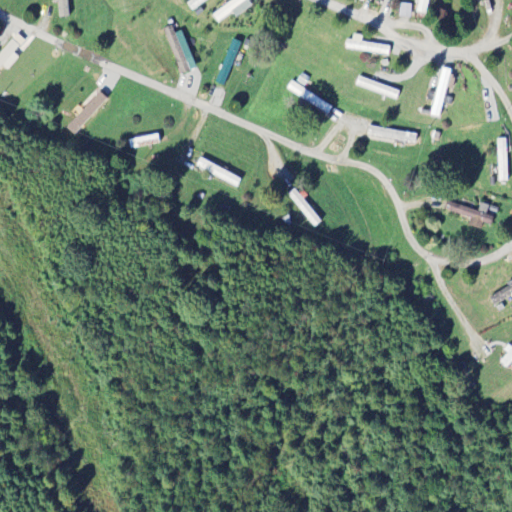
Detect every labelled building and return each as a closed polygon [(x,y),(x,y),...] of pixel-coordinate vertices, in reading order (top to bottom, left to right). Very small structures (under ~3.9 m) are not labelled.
[(66,0),(56,0),(58,19),(69,18),(66,0)] [(208,0),(192,0),(187,5),(193,12),(208,0)] [(232,14),(236,19),(252,7),(248,1),(249,0),(233,0),(212,16),(218,24),(232,14)] [(428,16),(429,0),(419,0),(418,14),(428,16)] [(182,32),(175,35),(172,26),(163,30),(182,76),(197,70),(182,32)] [(7,72),(19,58),(14,54),(25,42),(17,36),(0,55),(0,69),(2,67),(7,72)] [(345,51),(389,56),(390,46),(362,44),(362,39),(347,37),(345,51)] [(241,44),(231,40),(215,84),(225,88),(241,44)] [(451,72),(442,69),(430,117),(439,119),(451,72)] [(66,129),(74,136),(108,100),(100,93),(66,129)] [(367,136),(415,146),(417,136),(369,127),(367,136)] [(159,147),(158,137),(128,140),(129,150),(159,147)] [(506,140),(497,140),(498,183),(507,182),(506,140)] [(471,219),(468,227),(481,231),(483,225),(491,227),(494,216),(487,214),(489,207),(480,204),(478,212),(447,203),(444,211),(471,219)] [(511,284),(489,299),(495,308),(511,297),(511,284)] [(511,362),(511,349),(499,363),(505,369),(511,362)]
